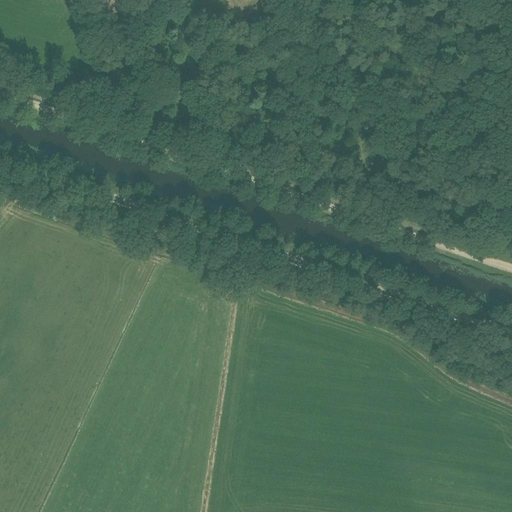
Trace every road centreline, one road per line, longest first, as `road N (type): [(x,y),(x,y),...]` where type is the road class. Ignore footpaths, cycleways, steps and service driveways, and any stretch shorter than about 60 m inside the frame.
road 1 (track): [(0,157),(511,331)]
road 2 (track): [(505,262),(0,94)]
